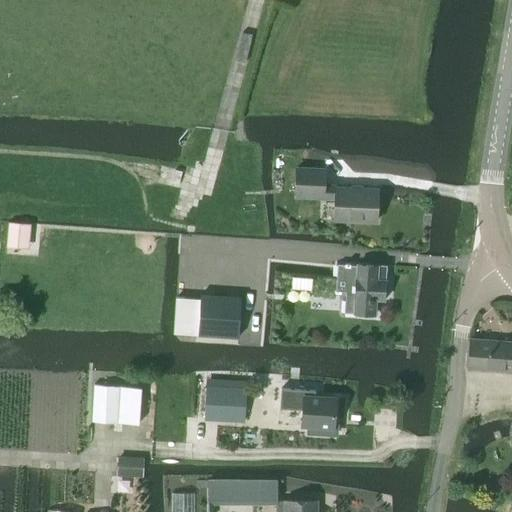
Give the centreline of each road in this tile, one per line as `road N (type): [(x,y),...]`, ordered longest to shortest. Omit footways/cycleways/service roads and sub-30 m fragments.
road 1 (track): [(491,285),(468,267),(205,242),(189,230)]
road 2 (unclassified): [(440,511),(464,332),(503,267)]
road 3 (tertiary): [(503,267),(495,182),(511,75)]
